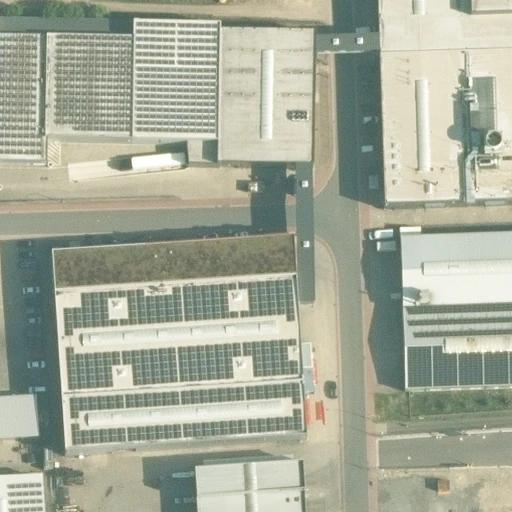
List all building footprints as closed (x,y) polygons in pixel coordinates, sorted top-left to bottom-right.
[(511,0),(377,0),(383,211),(511,207),(511,0)] [(131,44),(129,147),(216,148),(218,30),(131,28),(131,44)] [(0,41),(0,168),(45,169),(45,145),(44,42),(0,41)] [(131,44),(44,42),(45,145),(129,147),(131,44)] [(292,245),(50,261),(63,459),(305,443),(292,245)] [(511,309),(401,314),(403,393),(511,389),(511,309)] [(0,441),(50,438),(48,396),(0,398),(0,441)] [(303,511),(300,469),(192,476),(194,511),(303,511)] [(0,482),(0,511),(45,511),(43,480),(0,482)]
